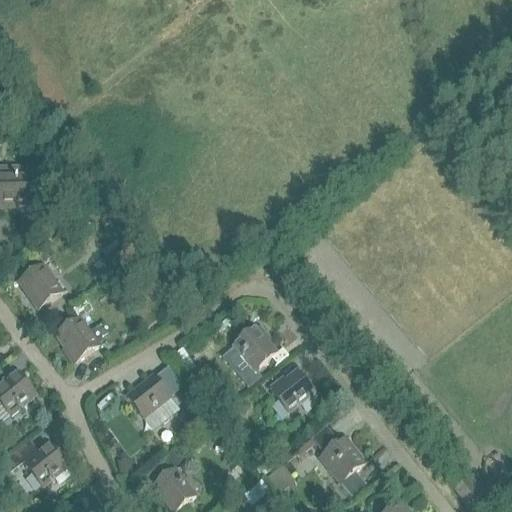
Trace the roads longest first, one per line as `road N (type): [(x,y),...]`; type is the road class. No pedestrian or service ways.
road 1 (residential): [(67,402),(263,289),(445,511)]
road 2 (residential): [(130,511),(67,402)]
